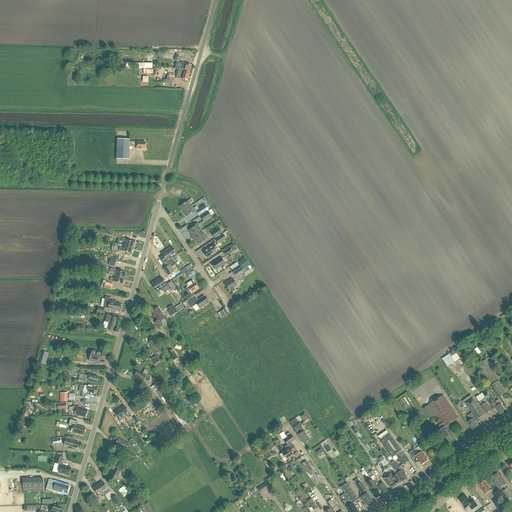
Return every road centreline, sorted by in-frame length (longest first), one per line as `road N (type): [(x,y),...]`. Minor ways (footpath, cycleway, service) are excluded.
road 1 (unclassified): [(69,511),(156,210)]
road 2 (unclassified): [(156,210),(215,0)]
road 3 (secondary): [(374,511),(511,418)]
